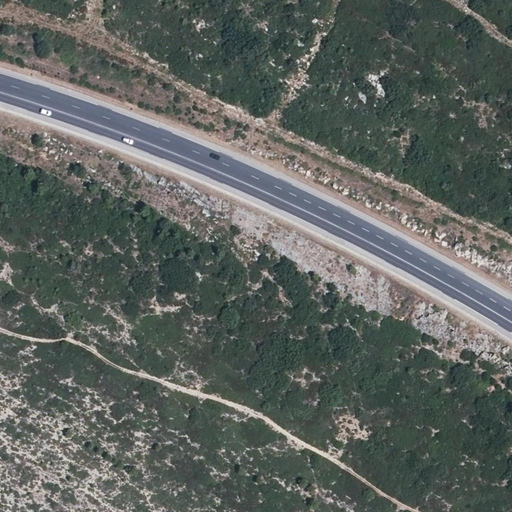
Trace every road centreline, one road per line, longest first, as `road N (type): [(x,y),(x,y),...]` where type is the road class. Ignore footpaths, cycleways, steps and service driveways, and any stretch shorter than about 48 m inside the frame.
road 1 (track): [(414,511),(259,415),(118,368),(68,340),(0,329)]
road 2 (primary): [(418,265),(270,193),(0,91)]
